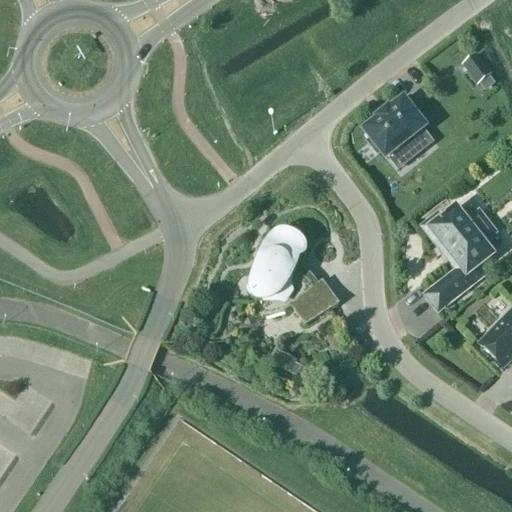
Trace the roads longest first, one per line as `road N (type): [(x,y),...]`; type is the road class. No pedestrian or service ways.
road 1 (residential): [(511,441),(399,358),(379,325),(360,211),(305,142)]
road 2 (unclassified): [(305,142),(484,0)]
road 3 (unclassified): [(305,142),(176,226),(149,185)]
